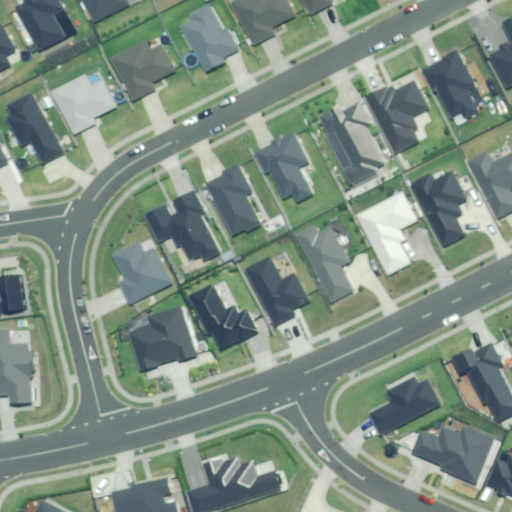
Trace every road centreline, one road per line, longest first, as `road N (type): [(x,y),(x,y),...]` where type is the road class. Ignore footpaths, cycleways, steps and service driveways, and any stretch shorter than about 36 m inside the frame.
road 1 (residential): [(79,222),(109,180),(173,141),(454,0)]
road 2 (tertiary): [(511,270),(287,382)]
road 3 (residential): [(107,441),(72,308),(68,245),(79,222)]
road 4 (residential): [(287,382),(324,447),(355,475),(429,511)]
road 5 (tertiary): [(287,382),(107,441)]
